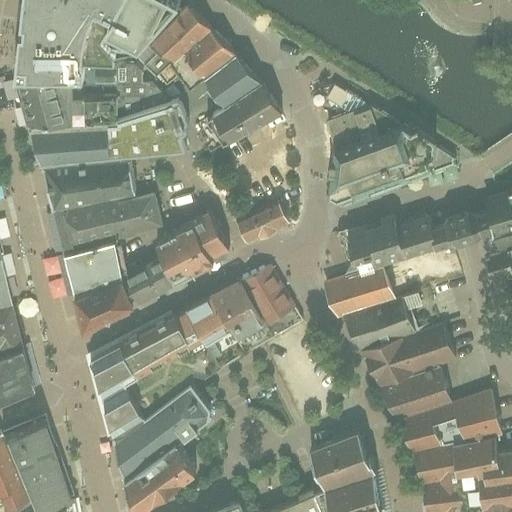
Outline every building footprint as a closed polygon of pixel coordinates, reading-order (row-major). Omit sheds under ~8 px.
[(16,74),(22,74),(94,73),(94,58),(132,58),(148,38),(186,2),(181,0),(22,0),(20,15),(23,16),(23,25),(19,24),(16,74)] [(214,30),(186,2),(148,38),(175,66),(214,30)] [(233,52),(214,30),(175,66),(194,87),(201,81),(233,52)] [(233,52),(201,81),(219,106),(257,82),(233,52)] [(94,73),(22,74),(34,120),(107,116),(171,95),(132,58),(94,58),(94,73)] [(276,110),(257,82),(219,106),(208,114),(227,142),(276,110)] [(324,192),(336,198),(440,161),(442,154),(340,84),(314,92),(321,113),(328,112),(340,107),(343,112),(323,119),(333,147),(328,148),(324,192)] [(107,116),(34,120),(41,162),(131,152),(187,147),(181,137),(192,131),(184,97),(171,95),(107,116)] [(131,152),(41,162),(51,207),(115,192),(140,187),(131,152)] [(115,192),(51,207),(62,253),(111,238),(133,232),(155,222),(149,193),(117,201),(115,192)] [(248,212),(238,217),(248,238),(290,219),(279,197),(248,212)] [(457,211),(434,219),(442,250),(469,244),(483,240),(485,248),(511,238),(511,212),(503,204),(495,199),(457,211)] [(158,254),(171,278),(210,258),(207,252),(225,243),(208,210),(185,222),(187,225),(153,242),(158,254)] [(344,235),(346,274),(382,263),(442,250),(434,219),(396,230),(392,220),(344,235)] [(111,238),(62,253),(71,296),(119,274),(111,238)] [(511,238),(485,248),(493,273),(509,268),(511,275),(511,274),(511,238)] [(158,254),(119,274),(132,298),(171,278),(158,254)] [(272,263),(243,278),(266,321),(295,306),(272,263)] [(327,281),(341,313),(394,297),(382,263),(346,274),(327,281)] [(119,274),(71,296),(78,325),(132,298),(119,274)] [(266,321),(243,278),(215,292),(246,351),(274,336),(266,321)] [(345,315),(362,347),(420,328),(411,304),(422,301),(419,291),(345,315)] [(246,351),(215,292),(187,306),(201,333),(217,365),(246,351)] [(0,346),(18,340),(7,300),(0,302),(0,346)] [(217,365),(201,333),(187,306),(88,360),(111,434),(192,381),(217,365)] [(295,306),(266,321),(274,336),(297,324),(303,321),(295,306)] [(362,347),(381,383),(440,362),(456,357),(442,321),(420,328),(362,347)] [(0,346),(0,401),(34,387),(18,340),(0,346)] [(381,383),(400,418),(453,401),(440,362),(381,383)] [(192,381),(111,434),(123,476),(176,438),(214,409),(192,381)] [(400,418),(415,447),(499,430),(490,384),(453,401),(400,418)] [(0,449),(23,501),(26,511),(37,511),(71,492),(45,415),(0,433),(0,449)] [(381,511),(372,465),(358,427),(312,446),(327,487),(333,511),(381,511)] [(499,430),(415,447),(426,511),(511,511),(511,438),(500,440),(499,430)] [(176,438),(123,476),(132,509),(196,469),(176,438)] [(0,449),(0,497),(5,509),(23,501),(0,449)] [(266,511),(333,511),(327,487),(266,511)] [(74,511),(71,492),(37,511),(74,511)] [(240,511),(237,503),(213,511),(240,511)]
